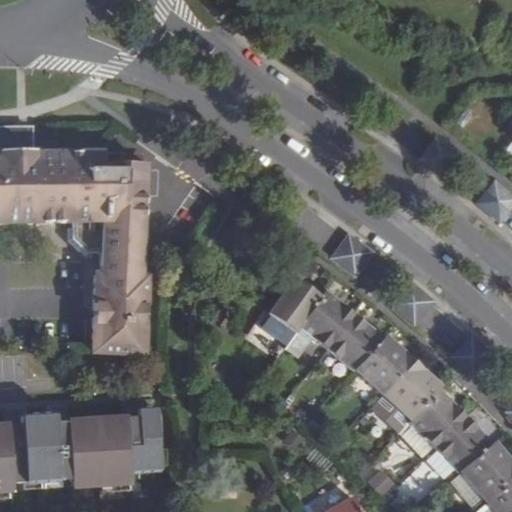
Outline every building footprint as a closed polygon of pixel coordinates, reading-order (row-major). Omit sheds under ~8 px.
[(95,140),(85,132),(50,133),(41,142),(41,150),(34,150),(34,128),(0,128),(0,222),(37,222),(72,221),(100,221),(98,254),(97,272),(90,273),(88,351),(145,354),(149,273),(143,273),(145,228),(145,219),(146,163),(145,163),(145,153),(124,153),(124,163),(103,163),(103,155),(103,150),(96,150),(95,140)] [(435,138),(418,161),(442,178),(459,156),(435,138)] [(511,202),(493,186),(477,205),(499,224),(511,208),(511,202)] [(100,221),(72,221),(72,229),(67,228),(67,242),(80,259),(88,259),(88,254),(98,254),(100,221)] [(363,265),(371,253),(348,236),(339,248),(331,260),(354,277),(363,265)] [(293,335),(297,330),(319,298),(293,279),(268,316),(271,318),(293,335)] [(414,325),(423,314),(432,303),(410,284),(401,295),(391,306),(414,325)] [(352,316),(323,293),(319,298),(297,330),(325,351),(352,316)] [(325,351),(352,373),(353,372),(382,340),(352,316),(325,351)] [(262,330),(285,346),(293,335),(271,318),(262,330)] [(353,372),(381,398),(412,363),(385,337),(382,340),(353,372)] [(482,368),(492,358),(471,337),(460,348),(450,358),(471,378),(482,368)] [(412,363),(381,398),(408,423),(437,391),(440,388),(412,363)] [(408,423),(407,424),(432,450),(464,418),(437,391),(408,423)] [(0,495),(14,495),(13,487),(71,483),(71,491),(131,487),(130,477),(161,475),(157,412),(144,413),(143,405),(125,406),(126,421),(71,424),(70,409),(51,410),(51,419),(27,420),(26,412),(8,413),(9,428),(0,428),(0,495)] [(464,418),(432,450),(456,475),(458,474),(490,446),(464,418)] [(490,446),(458,474),(482,502),(511,476),(511,464),(493,443),(490,446)] [(381,468),(368,480),(382,496),(395,484),(381,468)] [(511,511),(511,476),(482,502),(490,511),(511,511)] [(358,511),(350,498),(326,511),(358,511)] [(490,511),(482,502),(475,508),(479,511),(490,511)]
